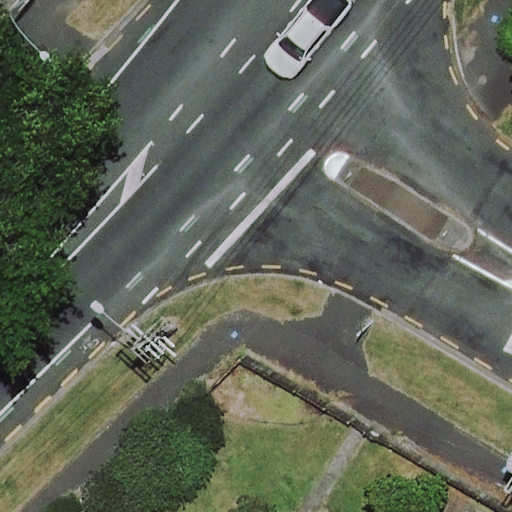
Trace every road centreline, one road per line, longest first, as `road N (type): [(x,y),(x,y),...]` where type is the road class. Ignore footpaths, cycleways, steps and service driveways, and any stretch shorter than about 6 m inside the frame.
road 1 (residential): [(511,260),(215,85)]
road 2 (secondary): [(0,318),(215,85)]
